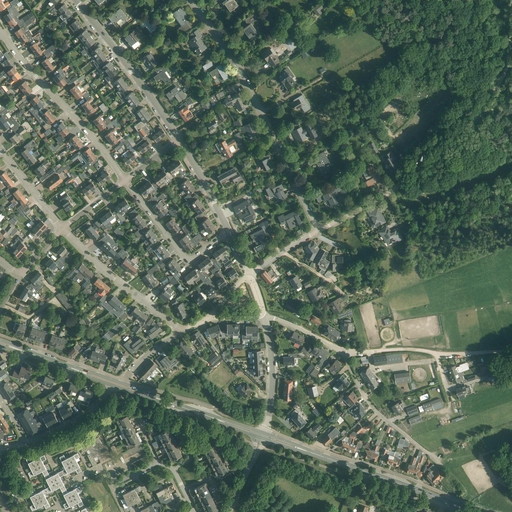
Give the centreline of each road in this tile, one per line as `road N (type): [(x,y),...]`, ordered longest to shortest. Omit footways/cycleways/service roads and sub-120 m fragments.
road 1 (residential): [(318,231),(240,72),(190,0)]
road 2 (track): [(385,195),(479,113),(509,60),(511,6)]
road 3 (primary): [(468,511),(262,435)]
road 4 (residential): [(126,180),(1,31)]
road 5 (tertiary): [(178,139),(74,0)]
road 6 (residential): [(445,468),(379,414),(343,351)]
road 7 (residential): [(181,331),(62,229)]
road 8 (primary): [(262,435),(116,384)]
road 9 (residential): [(229,232),(189,261),(126,180)]
road 10 (track): [(382,350),(506,351)]
road 11 (tertiary): [(262,435),(272,369),(263,315)]
